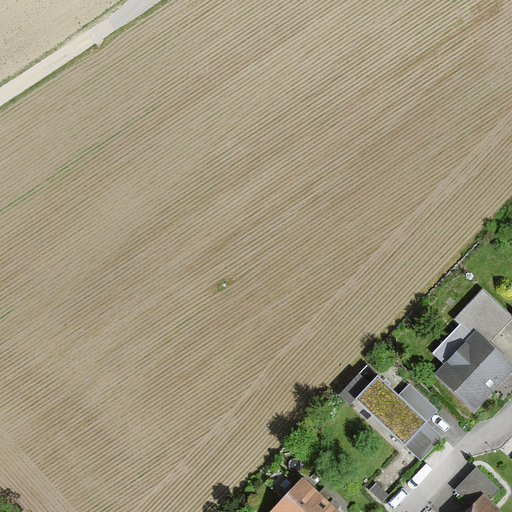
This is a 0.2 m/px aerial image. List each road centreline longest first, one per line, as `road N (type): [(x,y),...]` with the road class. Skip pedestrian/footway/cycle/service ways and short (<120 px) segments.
road 1 (track): [(146,0),(0,97)]
road 2 (residential): [(405,511),(484,431),(511,414)]
